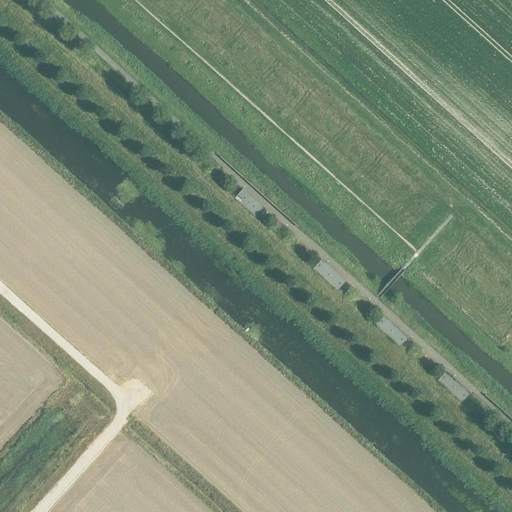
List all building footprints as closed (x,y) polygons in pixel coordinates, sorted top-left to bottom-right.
[(235,197),(234,198),(255,216),(256,215),(264,206),(243,188),(235,197)] [(316,265),(313,268),(337,290),(342,286),(346,281),(322,258),(316,265)] [(379,321),(376,324),(400,346),(400,345),(403,342),(408,336),(384,315),(379,321)] [(441,377),(438,380),(462,402),(465,399),(470,392),(446,371),(441,377)] [(472,434),(484,434),(488,429),(482,424),(474,416),(471,414),(462,425),(472,434)]
